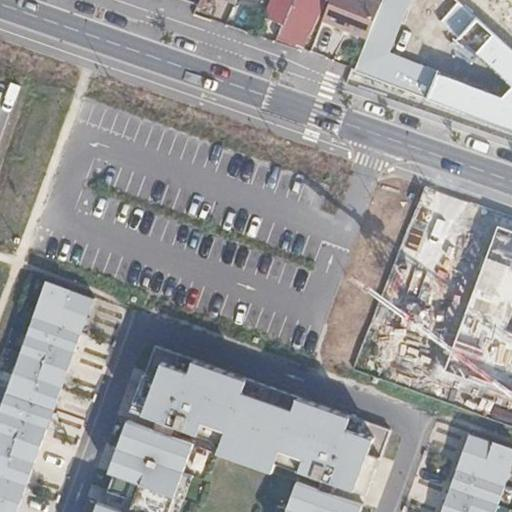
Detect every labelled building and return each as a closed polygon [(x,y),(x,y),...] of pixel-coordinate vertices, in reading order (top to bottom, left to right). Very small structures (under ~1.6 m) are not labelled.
[(286,17),(293,0),(273,0),(269,10),(286,17)] [(276,40),(303,50),(317,18),(324,0),(293,0),(286,17),(276,40)] [(324,0),(317,18),(361,35),(375,1),(372,0),(324,0)] [(511,132),(511,48),(477,16),(456,39),(510,87),(502,96),(393,52),(414,0),(382,0),(355,71),(511,132)] [(511,230),(500,226),(446,370),(511,394),(511,230)] [(0,420),(0,511),(20,511),(98,297),(51,280),(0,420)] [(395,431),(159,346),(136,410),(226,443),(223,453),(277,473),(281,463),(372,496),(395,431)] [(171,511),(196,443),(132,420),(113,473),(118,474),(112,491),(139,502),(135,511),(130,511),(103,502),(98,511),(171,511)] [(427,453),(439,455),(441,445),(459,448),(461,428),(430,424),(427,453)] [(460,470),(508,488),(511,476),(511,446),(473,433),(460,470)] [(453,488),(501,506),(508,488),(460,470),(453,488)] [(365,511),(368,506),(304,482),(292,511),(365,511)] [(453,488),(444,511),(499,511),(501,506),(453,488)]
